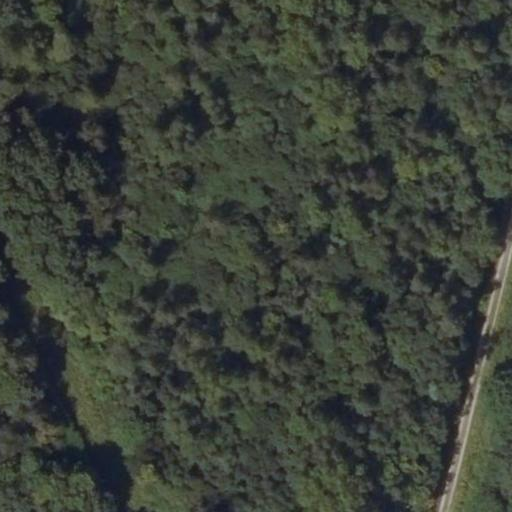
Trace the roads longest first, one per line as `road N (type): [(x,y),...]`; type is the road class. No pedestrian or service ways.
road 1 (track): [(140,511),(0,227)]
road 2 (track): [(450,511),(511,248)]
